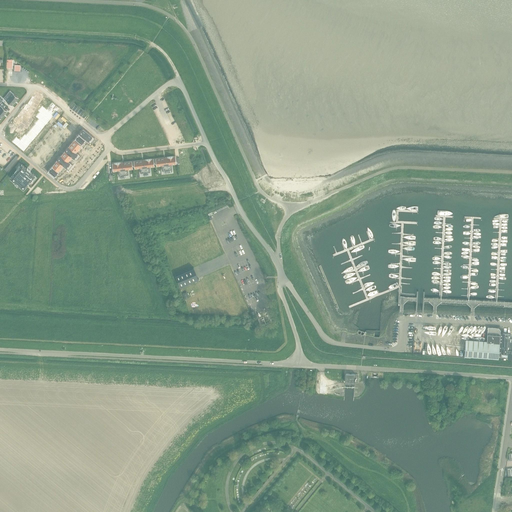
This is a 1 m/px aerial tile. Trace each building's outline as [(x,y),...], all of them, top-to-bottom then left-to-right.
[(9,97),(6,101),(12,105),(18,98),(10,91),(7,95),(9,97)] [(41,100),(37,105),(41,109),(45,104),(41,100)] [(34,102),(31,106),(37,112),(40,109),(34,102)] [(73,103),(69,107),(84,118),(87,113),(73,103)] [(33,109),(29,114),(32,118),(37,113),(33,109)] [(26,112),(22,119),(29,124),(29,125),(32,118),(26,112)] [(65,118),(62,121),(69,127),(72,123),(65,118)] [(25,121),(21,126),(26,130),(29,125),(25,121)] [(62,121),(58,126),(62,130),(66,125),(62,121)] [(18,124),(14,129),(17,131),(23,135),(26,130),(18,124)] [(58,127),(54,134),(60,138),(63,131),(58,127)] [(17,131),(13,136),(19,140),(23,136),(17,131)] [(11,134),(8,139),(16,145),(19,141),(11,134)] [(54,134),(51,140),(57,144),(60,139),(54,134)] [(51,140),(47,145),(53,150),(54,150),(57,145),(51,140)] [(48,146),(45,151),(50,155),(54,150),(48,146)] [(44,151),(41,157),(46,160),(50,155),(44,151)] [(175,156),(156,159),(156,166),(161,165),(162,171),(172,170),(171,164),(176,164),(175,156)] [(40,157),(38,161),(44,165),(46,161),(40,157)] [(140,173),(150,172),(149,167),(154,166),(153,159),(134,161),(135,169),(140,168),(140,173)] [(118,176),(128,175),(127,169),(132,169),(131,161),(112,164),(113,171),(118,171),(118,176)] [(21,165),(10,178),(23,190),(35,176),(30,172),(30,171),(27,168),(26,169),(21,165)] [(176,275),(180,287),(198,279),(193,267),(176,275)] [(498,328),(488,327),(487,342),(499,343),(500,343),(499,358),(501,358),(501,357),(503,333),(500,333),(500,330),(498,328)] [(510,333),(503,333),(501,357),(508,357),(508,359),(511,359),(511,340),(509,341),(510,333)] [(499,343),(487,342),(465,340),(464,356),(498,358),(499,343)] [(356,374),(345,373),(344,381),(354,382),(354,381),(357,382),(358,375),(356,374)]
